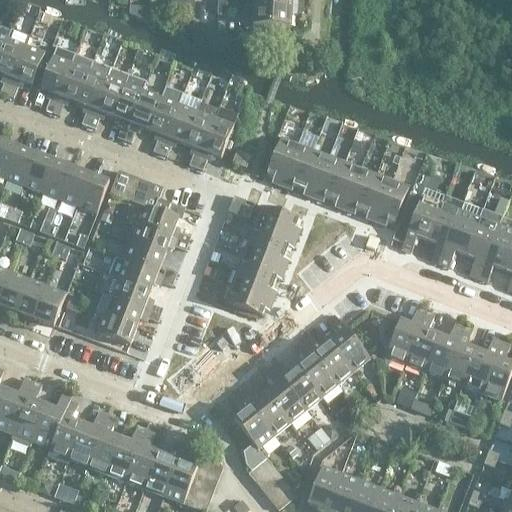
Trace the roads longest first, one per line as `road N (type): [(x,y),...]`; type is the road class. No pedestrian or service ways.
road 1 (unclassified): [(262,351),(371,271),(511,324)]
road 2 (residential): [(223,195),(0,112)]
road 3 (residential): [(262,351),(183,312),(223,195)]
road 4 (unclassified): [(0,350),(159,410),(197,403)]
road 5 (residential): [(261,511),(197,403)]
